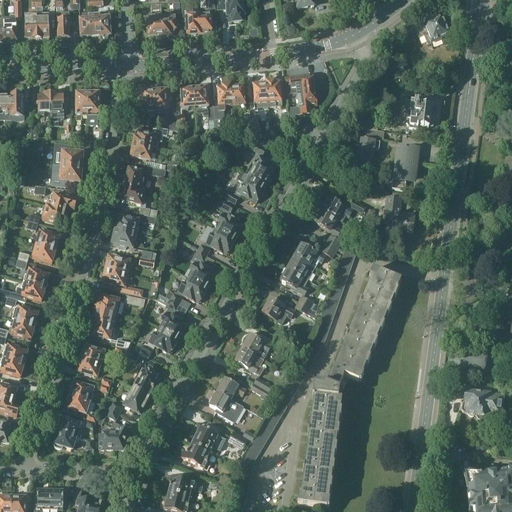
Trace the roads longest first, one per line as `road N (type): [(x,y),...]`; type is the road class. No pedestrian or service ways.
road 1 (secondary): [(413,511),(481,0)]
road 2 (residential): [(134,474),(364,63),(353,35)]
road 3 (residential): [(22,469),(91,241),(124,66)]
road 4 (tertiary): [(124,66),(273,55),(353,35)]
road 5 (tertiary): [(0,70),(124,66)]
